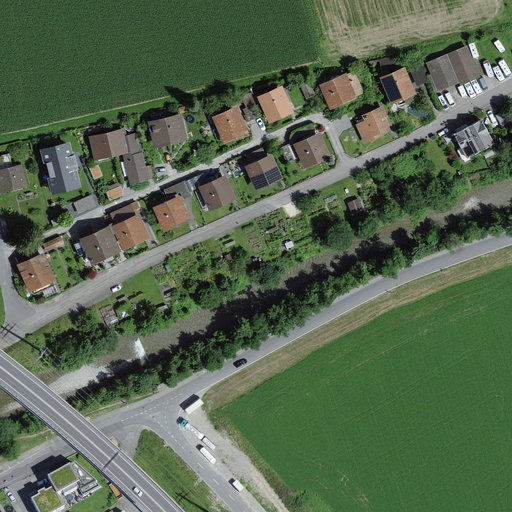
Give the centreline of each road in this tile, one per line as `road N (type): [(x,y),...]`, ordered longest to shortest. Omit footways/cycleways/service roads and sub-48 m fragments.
road 1 (residential): [(348,169),(328,125),(312,118),(0,256)]
road 2 (residential): [(511,237),(376,287),(154,407)]
road 3 (residential): [(348,169),(148,259),(28,328)]
road 4 (trunk): [(0,366),(165,511)]
road 5 (residential): [(511,85),(348,169)]
road 6 (residential): [(154,407),(0,478)]
road 7 (residential): [(244,511),(154,407)]
